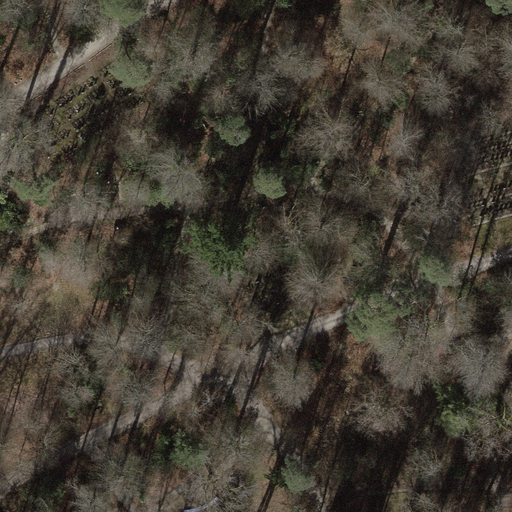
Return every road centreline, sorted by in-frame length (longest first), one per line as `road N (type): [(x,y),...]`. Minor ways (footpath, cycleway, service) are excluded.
road 1 (track): [(511,254),(16,465),(0,480)]
road 2 (track): [(0,110),(122,23),(169,0)]
